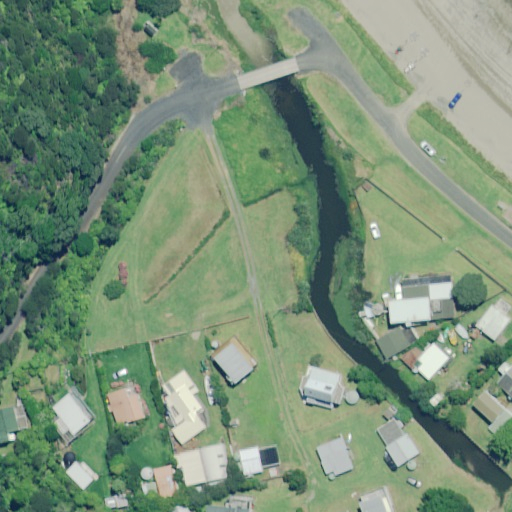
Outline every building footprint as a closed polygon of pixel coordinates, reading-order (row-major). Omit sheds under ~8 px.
[(452,316),(448,278),(397,284),(398,295),(382,297),(385,323),(452,316)] [(471,323),(490,336),(506,314),(487,300),(471,323)] [(389,358),(419,342),(411,327),(404,330),(402,328),(379,341),(389,358)] [(237,334),(214,353),(235,378),(258,359),(237,334)] [(452,359),(437,343),(425,354),(418,346),(404,359),(416,373),(420,369),(430,380),(452,359)] [(511,367),(506,362),(499,369),(506,375),(499,383),(511,394),(511,367)] [(313,373),(310,372),(305,375),(301,387),(304,393),(308,394),(306,400),(335,408),(344,375),(315,366),(313,373)] [(175,424),(185,438),(208,423),(197,407),(204,403),(188,380),(174,389),(190,414),(175,424)] [(131,381),(114,386),(122,417),(150,410),(145,388),(134,391),(131,381)] [(79,428),(98,412),(75,387),(57,403),(79,428)] [(350,404),(351,404),(354,404),(355,404),(356,403),(357,403),(358,402),(359,401),(360,399),(360,398),(360,397),(360,395),(360,394),(359,393),(358,392),(357,391),(356,390),(355,390),(354,389),(352,389),(351,389),(350,390),(349,390),(347,391),(347,392),(346,393),(345,394),(345,395),(345,397),(345,398),(345,399),(346,401),(347,402),(348,403),(349,403),(350,404)] [(507,410),(489,392),(477,404),(496,422),(507,410)] [(393,404),(384,413),(391,420),(400,410),(393,404)] [(19,417),(17,407),(0,410),(0,443),(15,440),(13,431),(33,427),(31,415),(19,417)] [(406,463),(411,470),(419,465),(414,457),(421,453),(408,433),(405,435),(395,420),(380,429),(390,444),(387,446),(400,466),(406,463)] [(354,464),(342,434),(317,445),(329,474),(354,464)] [(283,464),(278,443),(241,451),(246,475),(264,471),(264,468),(283,464)] [(229,477),(222,444),(197,449),(199,462),(193,464),(195,473),(201,472),(203,483),(229,477)] [(90,472),(80,464),(73,472),(83,481),(90,472)] [(153,468),(142,468),(142,480),(153,480),(153,468)] [(359,511),(392,511),(388,500),(394,498),(387,480),(360,490),(362,496),(355,499),(359,511)] [(157,484),(143,484),(143,496),(157,496),(157,484)] [(207,500),(206,511),(249,511),(252,493),(230,491),(229,502),(207,500)] [(129,495),(115,495),(115,507),(129,507),(129,495)]
